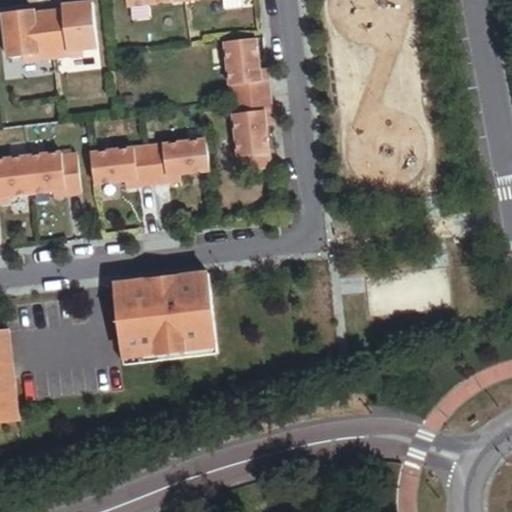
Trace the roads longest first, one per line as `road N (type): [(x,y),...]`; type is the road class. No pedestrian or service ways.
road 1 (residential): [(288,0),(317,241),(0,279)]
road 2 (tertiary): [(119,511),(241,464),(338,440),(478,459)]
road 3 (residential): [(511,182),(477,0)]
